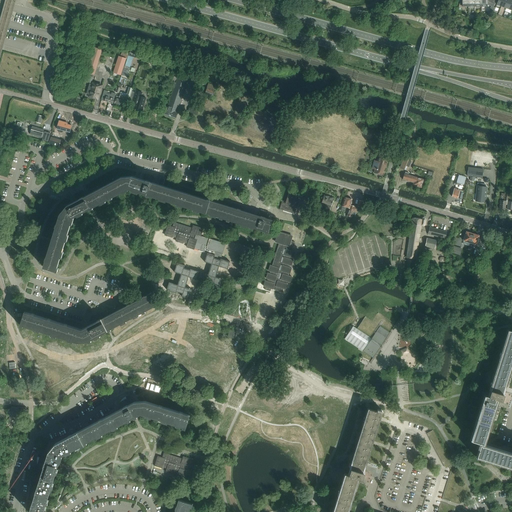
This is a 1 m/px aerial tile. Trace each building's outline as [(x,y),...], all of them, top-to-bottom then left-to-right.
[(95,75),(102,50),(94,48),(87,72),(95,75)] [(131,50),(129,56),(139,59),(141,53),(131,50)] [(121,75),(126,59),(119,56),(113,73),(121,75)] [(159,60),(149,57),(147,63),(157,66),(159,60)] [(177,112),(189,76),(176,71),(172,82),(176,84),(167,109),(165,109),(163,114),(176,118),(177,113),(177,112)] [(90,84),(87,94),(90,95),(89,96),(98,99),(102,87),(102,86),(93,83),(93,84),(93,85),(90,84)] [(212,98),(216,86),(208,84),(204,95),(212,98)] [(123,107),(126,100),(128,101),(133,89),(132,89),(129,88),(126,96),(120,95),(119,97),(116,96),(114,104),(123,107)] [(109,103),(111,95),(107,93),(108,91),(104,90),(101,100),(105,101),(109,103)] [(132,103),(135,104),(134,109),(142,111),(146,98),(141,97),(142,93),(136,91),(132,103)] [(196,115),(198,110),(190,107),(188,112),(196,115)] [(68,133),(70,126),(65,125),(66,124),(57,121),(55,129),(59,130),(59,132),(65,134),(66,132),(68,133)] [(364,130),(374,133),(376,128),(366,124),(364,130)] [(42,138),(44,130),(32,127),(30,134),(42,138)] [(383,176),(386,168),(384,168),(385,166),(386,166),(388,160),(385,160),(386,156),(380,155),(378,162),(375,161),(373,165),(376,166),(375,170),(374,173),(383,176)] [(405,155),(400,168),(408,171),(413,158),(405,155)] [(157,185),(150,183),(150,182),(152,183),(153,178),(154,178),(154,176),(151,175),(151,177),(149,176),(148,174),(146,174),(144,174),(143,178),(145,178),(145,180),(146,180),(145,182),(132,178),(121,179),(91,195),(96,205),(127,189),(128,189),(153,197),(157,185)] [(421,188),(424,180),(404,174),(403,180),(414,183),(413,185),(421,188)] [(456,183),(464,185),(466,177),(458,175),(456,183)] [(477,186),(476,194),(476,201),(478,202),(479,203),(480,203),(481,203),(483,203),(483,202),(486,202),(487,188),(485,187),(485,185),(478,184),(478,187),(477,186)] [(260,218),(241,212),(161,187),(157,185),(153,197),(268,232),(272,221),(265,219),(265,217),(266,218),(267,216),(269,216),(270,214),(269,212),(261,210),(260,210),(261,214),(260,218)] [(295,214),(299,200),(296,199),(298,191),(290,189),(286,202),(282,200),(281,206),(279,209),(283,210),(283,211),(291,213),(295,214)] [(462,199),(463,193),(460,192),(460,190),(454,189),(452,197),(458,199),(458,198),(462,199)] [(73,217),(96,205),(91,195),(84,198),(84,196),(85,196),(83,192),(83,191),(82,190),(80,191),(80,192),(78,194),(77,193),(75,194),(74,196),(76,199),(78,198),(78,199),(79,199),(80,199),(80,200),(68,207),(61,215),(44,268),(56,271),(72,218),(73,217)] [(329,213),(333,201),(334,199),(324,195),(319,209),(329,213)] [(350,205),(352,199),(348,198),(347,198),(346,197),(345,198),(344,197),(342,206),(350,208),(348,216),(351,217),(352,214),(354,214),(355,211),(356,212),(358,208),(354,207),(350,205)] [(416,259),(420,230),(421,225),(424,226),(425,225),(426,220),(425,218),(423,218),(422,219),(413,218),(406,258),(408,258),(407,262),(406,271),(412,272),(414,259),(416,259)] [(221,259),(226,244),(201,236),(203,229),(194,226),(194,225),(193,225),(192,228),(174,222),(173,226),(167,225),(168,225),(165,235),(172,237),(172,238),(173,236),(177,238),(176,241),(183,243),(183,244),(183,242),(188,243),(187,247),(194,249),(194,250),(194,249),(207,253),(205,262),(204,261),(204,262),(212,264),(213,264),(211,270),(210,270),(208,275),(190,269),(191,269),(190,269),(190,270),(184,268),(185,265),(177,263),(175,272),(174,272),(181,274),(178,285),(169,282),(167,290),(167,289),(176,292),(176,293),(176,291),(183,293),(182,297),(189,299),(192,290),(190,289),(190,288),(189,288),(189,289),(185,287),(189,276),(206,282),(206,283),(207,281),(213,283),(212,286),(219,289),(220,288),(219,288),(222,280),(222,279),(221,279),(221,278),(219,278),(215,277),(219,266),(228,269),(230,262),(230,261),(229,262),(221,259)] [(445,239),(447,232),(429,227),(429,231),(428,234),(445,239)] [(265,281),(264,286),(265,287),(265,289),(270,291),(271,288),(273,289),(273,287),(275,288),(275,289),(281,291),(281,288),(285,289),(286,284),(287,284),(288,282),(290,282),(292,277),(288,276),(289,273),(290,274),(291,268),(290,268),(290,265),(291,266),(293,260),(291,259),(292,257),(293,258),(294,252),(292,251),(295,242),(291,241),(292,236),(282,233),(279,232),(276,242),(279,243),(273,263),(274,264),(274,266),(270,265),(269,271),(270,271),(270,274),(268,273),(266,278),(268,279),(267,281),(265,281)] [(470,243),(473,234),(472,234),(471,233),(470,232),(469,233),(468,232),(466,232),(465,237),(464,237),(463,240),(464,240),(463,241),(470,243)] [(477,241),(479,236),(476,235),(476,234),(474,233),(473,234),(470,243),(476,245),(476,244),(477,245),(478,241),(477,241)] [(434,248),(436,241),(427,238),(425,246),(434,248)] [(454,247),(452,253),(460,255),(462,249),(454,247)] [(81,331),(27,314),(24,313),(21,324),(66,338),(78,342),(88,340),(93,338),(108,331),(157,304),(152,294),(102,320),(101,319),(103,318),(101,314),(101,313),(99,313),(92,316),(92,318),(93,321),(93,322),(94,325),(82,331),(81,331)] [(353,326),(345,339),(374,359),(373,358),(375,355),(376,356),(377,355),(376,354),(379,349),(380,350),(383,346),(382,345),(384,342),(385,343),(386,342),(384,341),(385,340),(386,341),(387,339),(386,338),(389,333),(391,334),(392,332),(390,332),(392,329),(393,330),(394,329),(393,328),(395,324),(397,325),(378,312),(372,321),(365,316),(357,329),(353,326)] [(235,339),(237,332),(230,330),(228,337),(235,339)] [(502,394),(511,362),(511,331),(509,330),(490,390),(488,396),(485,395),(471,440),(479,443),(484,445),(496,407),(495,406),(497,399),(498,400),(502,401),(504,394),(502,394)] [(134,418),(133,417),(140,414),(142,413),(186,427),(189,416),(175,412),(145,402),(135,403),(131,405),(131,402),(133,400),(133,399),(133,398),(133,397),(132,396),(131,396),(130,395),(129,395),(128,396),(127,396),(126,396),(127,398),(121,402),(120,401),(120,402),(120,403),(119,404),(119,405),(119,406),(120,406),(120,407),(121,407),(122,407),(123,407),(124,409),(76,434),(81,444),(130,419),(130,420),(134,418)] [(28,416),(29,410),(25,410),(25,408),(12,407),(12,409),(9,409),(9,415),(11,415),(11,417),(26,418),(26,416),(28,416)] [(355,485),(358,478),(363,479),(365,472),(363,471),(381,412),(369,408),(349,474),(346,473),(340,492),(333,511),(348,511),(357,485),(355,485)] [(62,455),(81,444),(76,434),(56,444),(50,452),(47,459),(45,457),(45,454),(45,453),(44,452),(43,452),(42,452),(41,452),(40,453),(39,454),(38,455),(38,456),(40,457),(38,464),(37,464),(38,464),(38,465),(38,466),(39,467),(40,468),(41,468),(42,467),(43,465),(45,466),(30,511),(43,511),(58,465),(61,456),(62,455)] [(511,453),(484,445),(479,443),(477,448),(479,449),(477,456),(511,467),(511,453)] [(191,467),(193,459),(183,456),(182,461),(177,460),(178,457),(163,453),(164,453),(166,454),(165,458),(158,456),(155,466),(162,468),(162,467),(167,468),(166,472),(173,474),(173,473),(178,474),(176,478),(184,480),(187,470),(185,469),(186,465),(191,467)] [(188,511),(191,503),(180,500),(175,511),(188,511)]
